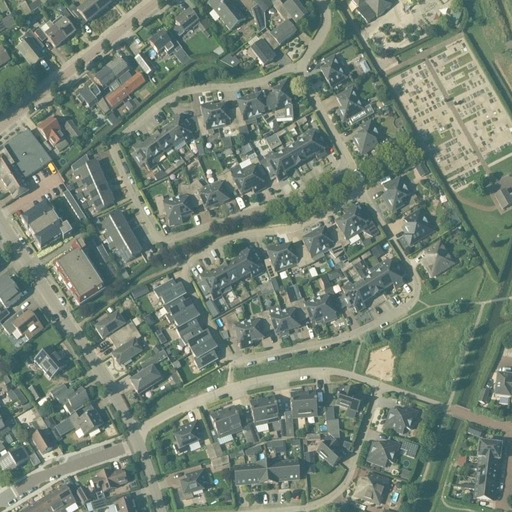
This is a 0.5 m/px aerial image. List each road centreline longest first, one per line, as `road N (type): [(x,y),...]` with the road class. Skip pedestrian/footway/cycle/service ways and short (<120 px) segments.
road 1 (residential): [(186,267),(232,360),(372,326),(404,308),(416,287),(362,191)]
road 2 (residential): [(167,240),(155,237),(133,199),(115,140),(179,94),(299,70)]
road 3 (residential): [(379,386),(320,371),(281,377),(207,397),(133,433)]
road 4 (tertiary): [(133,433),(0,221)]
road 5 (residential): [(0,125),(158,0)]
road 6 (residential): [(362,191),(300,226),(226,238),(186,267)]
road 7 (residential): [(347,166),(277,203),(167,240)]
road 8 (residential): [(267,511),(306,508),(337,493),(379,386)]
road 9 (residential): [(0,499),(138,442)]
road 10 (residential): [(511,429),(379,386)]
